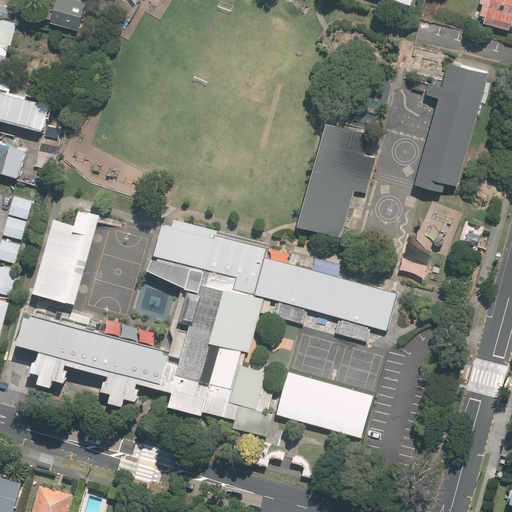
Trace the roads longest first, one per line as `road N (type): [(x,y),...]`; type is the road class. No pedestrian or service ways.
road 1 (secondary): [(0,421),(319,511)]
road 2 (tertiary): [(450,511),(511,285)]
